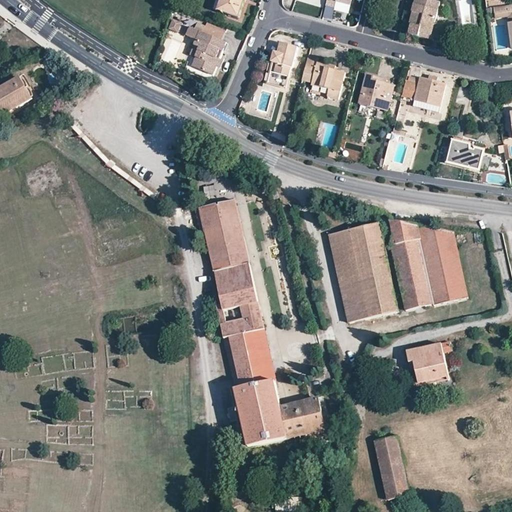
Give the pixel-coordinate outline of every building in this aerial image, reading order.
[(226,0),(224,0),(220,0),(217,11),(222,13),(226,0)] [(244,0),(224,0),(226,0),(222,13),(238,18),(244,0)] [(432,37),(435,25),(441,3),(427,0),(416,0),(412,13),(415,14),(410,35),(420,38),(421,34),(432,37)] [(178,33),(181,23),(171,19),(168,30),(178,33)] [(217,40),(221,30),(204,24),(203,28),(201,33),(217,40)] [(444,27),(435,25),(432,37),(431,40),(440,43),(444,27)] [(213,75),(217,67),(220,60),(216,59),(220,51),(223,52),(227,44),(217,40),(201,33),(194,30),(189,28),(185,36),(192,39),(191,41),(195,43),(190,56),(195,58),(192,66),(213,75)] [(275,72),(288,76),(291,67),(293,68),(298,49),(281,44),(278,54),(275,53),(272,63),(277,64),(275,72)] [(318,59),(309,56),(303,81),(312,84),(318,62),(318,59)] [(326,64),(318,62),(312,84),(312,86),(341,93),(346,74),(334,71),(325,69),(326,64)] [(80,80),(74,75),(69,81),(75,86),(80,80)] [(367,75),(366,79),(386,84),(387,80),(367,75)] [(0,118),(19,108),(32,100),(20,79),(0,89),(0,118)] [(386,84),(366,79),(360,104),(388,111),(394,86),(386,84)] [(420,79),(420,80),(419,84),(415,100),(440,107),(446,85),(437,83),(428,81),(420,79)] [(406,81),(402,97),(415,100),(419,84),(408,81),(406,81)] [(438,113),(440,107),(415,100),(413,107),(438,113)] [(19,108),(0,118),(0,119),(3,124),(22,113),(19,108)] [(453,142),(474,147),(475,143),(454,138),(453,142)] [(447,163),(479,172),(485,150),(474,147),(453,142),(447,163)] [(219,312),(258,302),(235,201),(201,209),(207,233),(222,304),(217,305),(219,312)] [(406,311),(469,297),(455,233),(392,222),(395,236),(392,245),(406,311)] [(353,259),(367,320),(400,312),(381,224),(348,232),(351,249),(344,251),(346,261),(353,259)] [(351,249),(348,232),(329,236),(349,324),(367,320),(353,259),(346,261),(344,251),(351,249)] [(256,351),(265,349),(263,337),(258,302),(219,312),(240,404),(234,406),(245,450),(288,440),(281,408),(280,400),(273,387),(267,385),(265,377),(262,378),(256,351)] [(419,382),(449,376),(442,344),(408,352),(410,363),(415,362),(419,382)] [(267,385),(273,387),(265,349),(256,351),(262,378),(265,377),(267,385)] [(416,388),(450,380),(449,376),(419,382),(415,362),(410,363),(416,388)] [(293,439),(326,432),(319,400),(281,408),(288,440),(293,439)] [(326,432),(293,439),(295,447),(328,439),(326,432)] [(388,501),(410,496),(398,437),(375,442),(388,501)]
